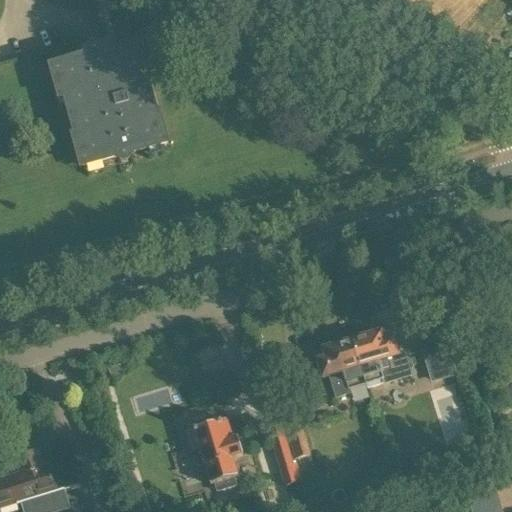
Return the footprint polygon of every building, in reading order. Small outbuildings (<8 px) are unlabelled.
[(155,116),(143,75),(149,73),(141,44),(106,54),(104,47),(85,52),(87,59),(52,68),(60,98),(66,96),(77,137),(74,138),(82,167),(119,157),(114,138),(124,136),(129,154),(165,144),(157,115),(155,116)] [(354,341),(352,341),(367,389),(382,384),(384,389),(416,379),(408,354),(398,357),(393,339),(385,341),(382,332),(368,337),(364,335),(356,337),(354,341)] [(456,374),(443,332),(419,339),(432,381),(456,374)] [(367,389),(352,341),(351,342),(347,340),(339,343),(337,346),(323,350),(325,359),(317,362),(322,380),(330,378),(336,398),(367,389)] [(107,367),(110,376),(122,372),(119,364),(107,367)] [(194,433),(185,436),(190,450),(199,448),(210,486),(215,485),(217,493),(236,487),(233,479),(238,478),(231,455),(236,453),(235,449),(240,447),(238,439),(233,440),(227,421),(221,422),(193,430),(194,433)] [(268,430),(285,487),(301,482),(295,465),(293,466),(280,426),(268,430)] [(289,434),(297,459),(309,456),(301,430),(289,434)] [(0,480),(0,508),(22,502),(24,511),(63,511),(69,510),(63,492),(56,494),(47,466),(42,468),(37,452),(16,458),(21,474),(0,480)] [(464,485),(469,503),(468,503),(470,511),(501,511),(493,484),(490,485),(488,478),(464,485)]
